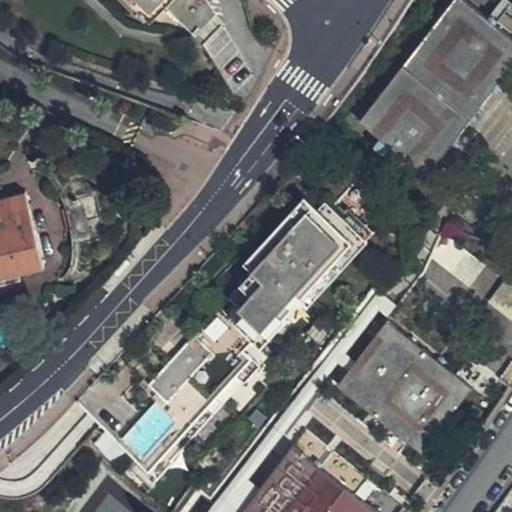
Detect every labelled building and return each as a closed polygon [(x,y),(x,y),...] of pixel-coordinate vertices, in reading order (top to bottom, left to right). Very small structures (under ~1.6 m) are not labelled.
[(511,11),(495,0),(428,0),(334,129),(447,213),(179,511),(147,511),(108,476),(78,511),(421,511),(473,445),(511,388),(511,11)] [(133,0),(152,19),(166,6),(196,36),(213,19),(204,10),(209,4),(204,0),(133,0)] [(152,455),(163,465),(166,461),(163,458),(189,431),(236,379),(239,381),(255,363),(239,348),(251,335),(261,343),(287,313),(284,310),(302,289),(310,296),(325,280),(372,225),(365,219),(347,202),(342,206),(328,194),(323,197),(315,190),(309,194),(303,188),(265,231),(253,245),(248,252),(259,264),(235,292),(194,339),(151,388),(164,400),(156,409),(151,415),(132,436),(152,455)] [(0,278),(48,268),(30,200),(0,207),(0,278)] [(110,392),(96,380),(84,393),(109,416),(120,403),(110,392)] [(76,402),(72,406),(79,412),(90,423),(96,429),(109,416),(84,393),(76,402)] [(151,478),(163,465),(152,455),(132,436),(126,443),(119,450),(151,478)]
